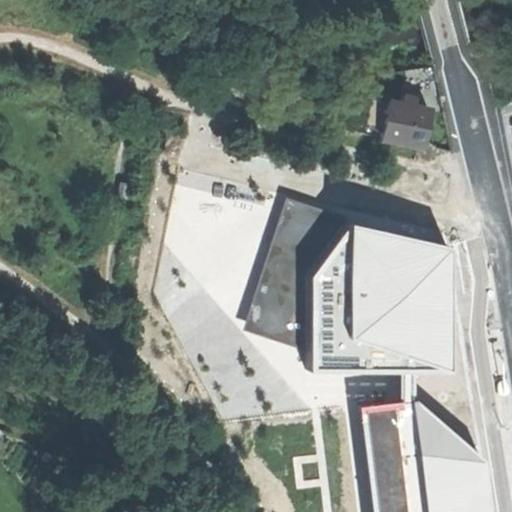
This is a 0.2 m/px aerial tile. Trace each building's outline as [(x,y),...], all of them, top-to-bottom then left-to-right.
[(379,138),(421,146),(429,109),(413,106),(414,100),(406,99),(401,98),(400,104),(387,101),(386,103),(374,101),(371,117),(383,119),(379,138)] [(353,144),(368,147),(373,118),(358,115),(353,144)] [(302,262),(341,209),(281,191),(239,318),(302,338),(302,262)] [(440,235),(341,209),(302,262),(302,338),(302,355),(393,354),(406,354),(441,353),(440,235)] [(405,384),(406,354),(393,354),(393,390),(352,395),(365,511),(483,511),(476,442),(405,384)]
